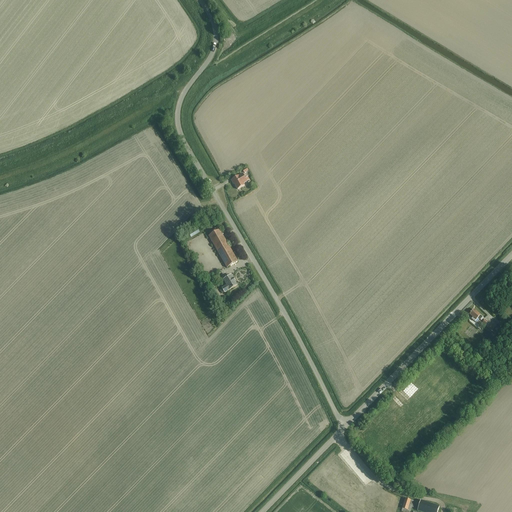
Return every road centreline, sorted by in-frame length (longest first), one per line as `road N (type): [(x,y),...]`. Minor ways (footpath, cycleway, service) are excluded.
road 1 (unclassified): [(343,428),(178,129),(180,103),(212,47),(195,0)]
road 2 (unclassified): [(343,428),(511,254)]
